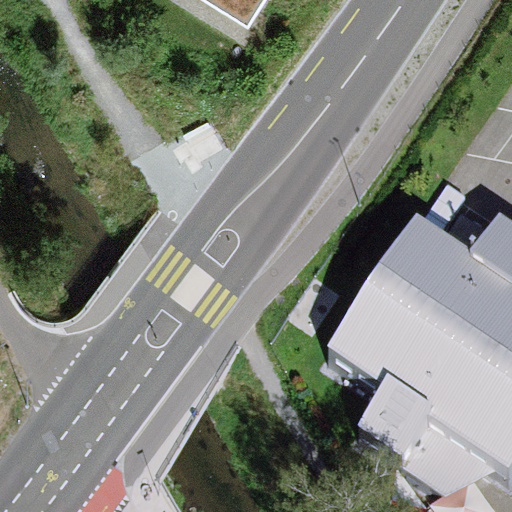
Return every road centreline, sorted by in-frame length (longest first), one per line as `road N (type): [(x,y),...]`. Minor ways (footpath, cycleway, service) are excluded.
road 1 (tertiary): [(413,0),(228,293),(91,473)]
road 2 (track): [(228,293),(52,0)]
